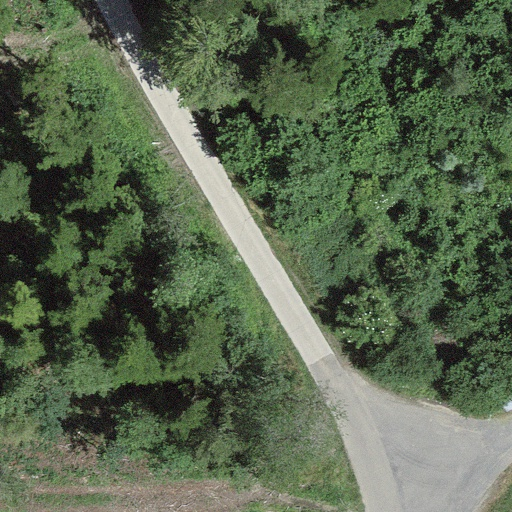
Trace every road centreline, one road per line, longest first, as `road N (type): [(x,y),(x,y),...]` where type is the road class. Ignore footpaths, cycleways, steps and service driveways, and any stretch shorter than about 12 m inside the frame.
road 1 (unclassified): [(114,0),(148,73),(354,427),(389,511)]
road 2 (track): [(392,511),(511,430)]
